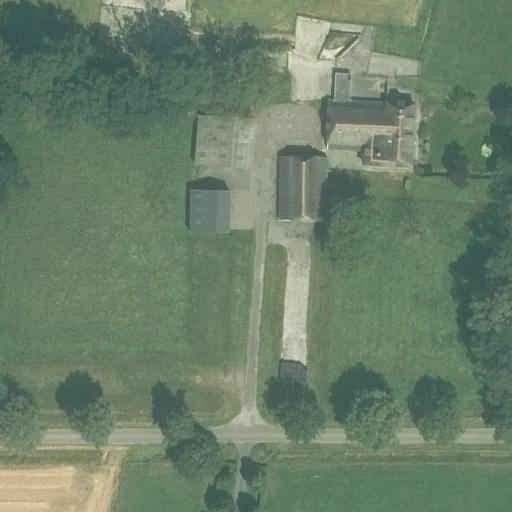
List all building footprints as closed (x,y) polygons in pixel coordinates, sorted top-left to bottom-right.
[(411,166),(414,104),(387,103),(387,104),(349,103),(350,77),(337,76),(336,102),(330,102),(328,150),(365,151),(364,164),(411,166)] [(199,114),(195,163),(251,167),(255,118),(199,114)] [(326,221),(327,157),(280,156),(278,220),(326,221)] [(231,191),(190,191),(190,234),(231,234),(231,191)] [(313,360),(287,361),(289,387),(314,386),(313,360)]
